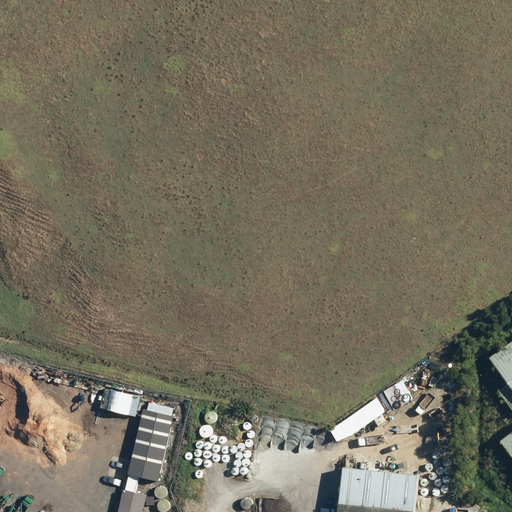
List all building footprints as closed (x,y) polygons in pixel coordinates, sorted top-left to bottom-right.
[(511,336),(485,355),(506,384),(496,391),(511,413),(511,429),(498,440),(511,460),(511,336)] [(413,401),(402,382),(383,393),(394,412),(413,401)] [(367,410),(379,427),(386,422),(375,405),(367,410)] [(144,411),(128,476),(157,483),(173,418),(144,411)] [(260,414),(236,414),(237,423),(260,422),(260,414)] [(352,469),(347,511),(424,511),(427,475),(352,469)] [(123,492),(118,511),(143,511),(147,498),(123,492)]
